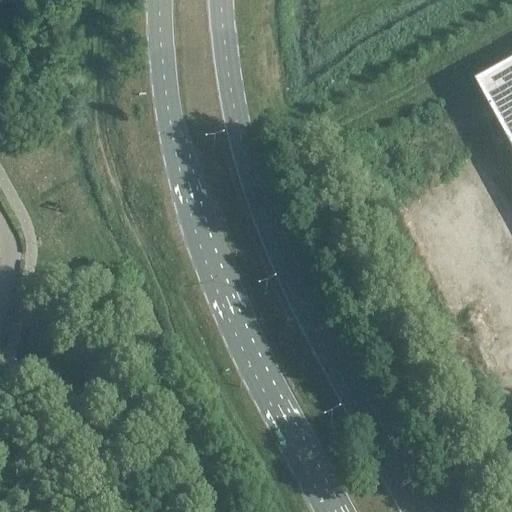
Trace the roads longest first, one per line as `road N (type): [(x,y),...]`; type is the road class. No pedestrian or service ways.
road 1 (secondary): [(414,511),(271,232),(241,145),(222,0)]
road 2 (secondary): [(158,0),(172,141),(210,286),(326,511)]
